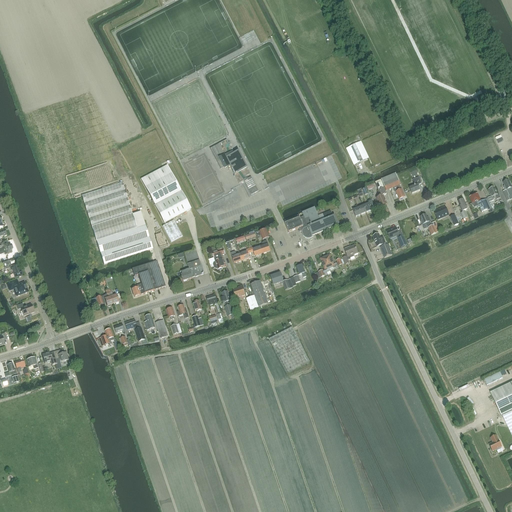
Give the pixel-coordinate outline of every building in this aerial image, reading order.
[(503,102),(507,99),(503,90),(498,92),(503,102)] [(227,140),(210,149),(221,169),(224,167),(225,169),(228,167),(228,168),(231,167),(239,184),(244,181),(251,195),(258,191),(251,177),(246,180),(245,177),(249,175),(237,153),(234,155),(227,140)] [(361,141),(346,149),(354,165),(369,158),(361,141)] [(191,210),(181,192),(167,165),(163,168),(141,179),(164,224),(191,210)] [(399,200),(405,197),(402,190),(401,190),(399,186),(400,185),(396,174),(381,180),(386,191),(396,187),(397,192),(396,192),(399,200)] [(418,185),(422,184),(419,177),(412,180),(415,186),(414,186),(410,188),(412,194),(420,191),(418,185)] [(511,188),(509,180),(503,183),(504,186),(503,187),(505,190),(506,190),(510,199),(511,197),(511,188)] [(381,182),(376,184),(379,191),(378,191),(381,197),(376,199),(380,207),(387,205),(383,196),(386,195),(384,189),(381,182)] [(96,242),(145,226),(141,212),(132,215),(122,183),(82,196),(96,242)] [(488,199),(490,205),(494,203),(493,200),(495,199),(496,200),(500,198),(498,194),(497,195),(494,188),(493,188),(492,188),(489,188),(489,190),(492,197),(488,199)] [(478,194),(469,198),(472,204),(475,202),(477,207),(478,208),(480,208),(482,212),(487,210),(488,211),(491,209),(487,199),(480,202),(479,201),(480,200),(478,194)] [(464,199),(458,202),(462,212),(466,210),(468,210),(467,207),(464,199)] [(363,206),(366,213),(372,211),(371,210),(369,204),(363,206)] [(361,215),(366,213),(363,206),(358,208),(361,215)] [(434,212),(436,215),(435,215),(437,220),(441,218),(441,217),(448,214),(445,207),(434,212)] [(312,235),(313,234),(313,235),(314,235),(315,235),(315,234),(316,234),(338,225),(335,216),(333,217),(332,215),(331,211),(323,214),(324,218),(320,220),(315,208),(302,213),(304,217),(285,224),(289,233),(299,229),(300,231),(300,232),(302,232),(302,234),(303,236),(305,238),(308,239),(311,238),(313,237),(312,235)] [(361,215),(358,208),(353,211),(356,217),(361,215)] [(426,215),(420,218),(422,220),(420,221),(422,225),(426,223),(431,236),(440,232),(435,222),(431,224),(428,218),(427,218),(426,215)] [(453,225),(458,223),(455,215),(450,217),(453,225)] [(171,242),(182,236),(174,220),(162,227),(171,242)] [(150,250),(154,263),(157,262),(145,226),(96,242),(104,265),(150,250)] [(396,228),(387,232),(390,239),(399,235),(396,228)] [(266,229),(259,232),(263,240),(269,238),(266,229)] [(379,234),(373,237),(377,247),(381,246),(382,247),(380,248),(385,259),(392,256),(388,245),(385,246),(385,244),(386,244),(383,237),(380,238),(379,234)] [(403,238),(398,240),(402,249),(407,246),(403,238)] [(0,255),(0,256),(6,253),(7,255),(12,253),(11,250),(12,250),(11,246),(9,246),(8,244),(7,241),(2,243),(3,244),(0,244),(0,255)] [(263,246),(260,247),(262,254),(270,251),(267,241),(263,242),(263,243),(262,243),(263,246)] [(354,258),(353,255),(358,253),(355,246),(348,249),(348,248),(344,250),(347,257),(346,258),(346,257),(343,258),(346,265),(349,264),(348,261),(354,258)] [(255,257),(262,254),(260,247),(253,250),(252,248),(249,249),(251,253),(253,252),(255,257)] [(217,249),(218,251),(212,253),(214,258),(215,262),(215,263),(214,264),(214,265),(214,267),(215,268),(216,268),(217,269),(218,270),(219,271),(222,270),(222,269),(226,267),(223,259),(222,255),(225,255),(223,248),(217,249)] [(240,255),(242,261),(250,258),(248,254),(251,253),(249,249),(246,250),(247,252),(240,255)] [(234,264),(242,261),(240,255),(237,256),(235,252),(231,253),(232,257),(234,264)] [(325,257),(330,268),(333,267),(333,269),(339,266),(339,267),(343,265),(340,259),(336,261),(337,263),(334,264),(330,255),(325,257)] [(325,257),(320,259),(325,270),(323,271),(316,273),(318,279),(325,276),(323,272),(327,271),(326,270),(330,268),(325,257)] [(15,259),(2,264),(4,270),(9,269),(9,267),(11,266),(14,273),(13,274),(14,278),(18,277),(19,278),(22,276),(22,275),(21,271),(20,271),(17,264),(15,259)] [(204,275),(199,261),(187,264),(189,270),(186,271),(180,273),(181,276),(183,281),(192,278),(195,277),(204,275)] [(159,268),(157,262),(154,263),(132,269),(134,276),(138,275),(141,284),(144,294),(154,291),(157,289),(165,287),(159,268)] [(302,266),(297,268),(299,275),(302,274),(303,278),(306,277),(302,266)] [(280,274),(271,277),(273,284),(280,282),(280,284),(283,283),(285,291),(293,288),(290,279),(283,282),(282,279),(280,274)] [(246,299),(251,311),(268,304),(277,301),(269,279),(260,282),(247,286),(251,297),(246,299)] [(17,281),(7,285),(10,291),(14,289),(17,296),(28,292),(24,283),(18,285),(17,281)] [(140,295),(144,294),(141,284),(137,286),(137,288),(132,289),(134,297),(140,295)] [(246,297),(242,287),(239,288),(239,289),(233,291),(235,299),(242,297),(242,299),(246,297)] [(101,297),(96,298),(99,306),(106,303),(107,307),(107,306),(108,308),(111,307),(111,305),(113,304),(110,297),(110,295),(109,293),(108,290),(105,291),(106,293),(107,295),(103,296),(101,297)] [(227,302),(231,301),(228,292),(221,294),(223,299),(222,299),(223,304),(225,303),(225,306),(228,305),(227,302)] [(116,295),(110,297),(113,304),(119,302),(116,295)] [(217,304),(216,301),(215,295),(206,298),(208,304),(209,304),(210,306),(217,304)] [(196,312),(202,310),(199,301),(194,302),(194,303),(193,304),(196,312)] [(24,317),(34,313),(31,305),(24,308),(22,304),(17,306),(18,310),(21,309),(24,317)] [(233,304),(230,305),(224,307),(227,317),(233,315),(236,314),(233,304)] [(178,307),(179,311),(177,312),(178,317),(180,316),(184,315),(185,319),(189,318),(188,316),(186,309),(185,310),(183,305),(178,307)] [(173,317),(175,316),(172,308),(166,310),(169,318),(170,318),(171,321),(174,319),(173,317)] [(220,314),(209,318),(211,325),(218,322),(217,320),(221,319),(220,314)] [(147,322),(145,323),(146,327),(147,331),(154,329),(153,324),(154,324),(151,315),(149,316),(148,316),(146,316),(146,317),(145,317),(147,322)] [(127,331),(134,328),(139,342),(145,340),(141,328),(138,329),(135,320),(125,324),(127,331)] [(168,336),(167,332),(163,321),(156,323),(159,335),(160,339),(163,338),(164,341),(169,339),(168,336)] [(123,334),(125,334),(122,325),(114,328),(116,334),(122,332),(123,334)] [(269,339),(287,374),(310,363),(292,328),(269,339)] [(105,336),(99,339),(102,347),(111,344),(110,341),(114,340),(114,338),(111,330),(105,332),(106,335),(105,336)] [(126,340),(125,337),(119,339),(122,347),(128,345),(129,346),(131,345),(129,339),(126,340)] [(53,352),(56,360),(59,359),(60,363),(68,360),(66,353),(62,354),(61,350),(53,352)] [(57,365),(56,360),(53,352),(50,353),(42,355),(45,364),(51,362),(52,366),(57,365)] [(33,359),(32,358),(29,359),(29,360),(26,361),(29,368),(33,367),(34,369),(38,368),(35,358),(33,359)] [(20,369),(25,367),(23,361),(15,363),(18,373),(21,372),(20,369)] [(7,365),(9,373),(5,374),(6,377),(17,374),(16,370),(14,370),(12,364),(7,365)] [(500,372),(484,380),(487,385),(503,378),(500,372)] [(511,382),(490,393),(501,416),(502,415),(511,410),(511,382)] [(511,410),(502,415),(511,436),(511,410)] [(501,447),(498,440),(496,436),(491,438),(493,443),(489,445),(492,452),(501,447)]
